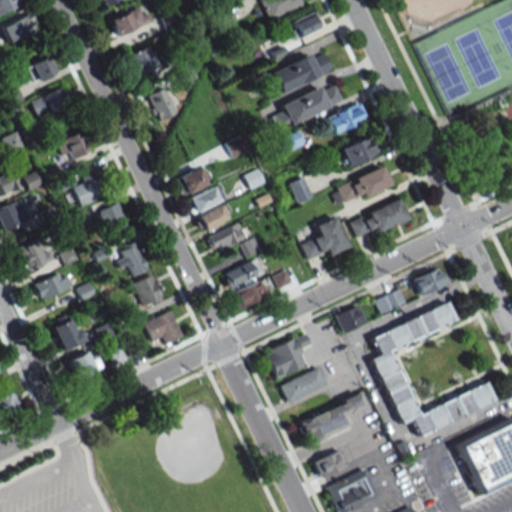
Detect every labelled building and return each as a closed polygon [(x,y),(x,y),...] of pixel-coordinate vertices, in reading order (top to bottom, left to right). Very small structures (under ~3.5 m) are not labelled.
[(0,0),(0,12),(18,5),(15,0),(0,0)] [(266,19),(256,0),(297,0),(299,4),(266,19)] [(108,21),(116,36),(149,19),(141,3),(108,21)] [(215,30),(208,15),(224,8),(227,15),(231,22),(215,30)] [(289,20),(311,9),(319,26),(294,38),(289,29),(293,28),(289,20)] [(158,17),(170,11),(176,23),(164,29),(158,17)] [(0,29),(6,42),(35,30),(28,13),(0,24),(0,29)] [(125,54),(134,79),(156,71),(146,46),(125,54)] [(272,58),(268,51),(280,46),(283,53),(272,58)] [(176,53),(188,47),(195,61),(183,67),(176,53)] [(296,83),(328,68),(321,53),(315,55),(308,59),(305,53),(287,62),(296,83)] [(23,65),(28,82),(53,73),(47,56),(23,65)] [(287,62),(296,83),(265,98),(258,83),(270,77),(268,71),(287,62)] [(176,74),(190,68),(195,78),(181,85),(176,74)] [(306,115),(297,95),(316,86),(318,91),(324,88),(331,84),(338,99),(306,115)] [(65,105),(57,87),(26,101),(35,119),(65,105)] [(173,111),(159,87),(143,96),(157,121),(173,111)] [(297,95),(306,115),(274,130),(267,116),(274,113),(280,110),(278,104),(297,95)] [(331,133),(325,119),(333,115),(332,112),(355,101),(362,115),(349,121),(350,124),(331,133)] [(276,155),(269,140),(293,129),(297,137),(300,144),(276,155)] [(62,162),(86,150),(77,131),(53,143),(62,162)] [(7,150),(18,145),(13,133),(1,138),(7,150)] [(336,147),(363,135),(372,153),(345,166),(336,147)] [(223,143),(237,136),(244,150),(229,157),(223,143)] [(333,187),(346,181),(348,184),(354,181),(352,177),(378,164),(387,183),(361,196),(359,191),(353,194),(353,196),(347,199),(340,202),(333,187)] [(180,196),(208,181),(199,165),(171,179),(180,196)] [(104,194),(94,168),(78,175),(80,182),(70,186),(72,192),(65,194),(67,199),(73,197),(77,205),(104,194)] [(240,175),(255,168),(262,182),(247,189),(240,175)] [(0,192),(12,187),(5,171),(0,172),(0,192)] [(21,177),(26,189),(37,184),(32,172),(21,177)] [(295,203),(285,183),(300,176),(307,192),(309,196),(295,203)] [(191,213),(222,198),(215,184),(184,198),(191,213)] [(252,199),(265,193),(269,201),(256,207),(252,199)] [(346,222),(359,216),(361,219),(367,216),(365,212),(394,197),(403,216),(374,231),(372,226),(366,229),(366,230),(360,233),(353,237),(346,222)] [(0,205),(0,230),(25,217),(15,198),(0,205)] [(128,231),(116,202),(93,211),(106,241),(128,231)] [(228,216),(219,203),(194,219),(203,232),(228,216)] [(324,249),(304,259),(297,244),(317,235),(312,225),(331,216),(345,245),(326,254),(324,249)] [(205,236),(211,252),(233,242),(227,227),(205,236)] [(236,244),(249,238),(255,251),(242,257),(236,244)] [(40,239),(16,249),(24,270),(48,260),(40,239)] [(126,278),(145,268),(131,243),(113,252),(126,278)] [(258,273),(252,259),(220,273),(225,286),(258,273)] [(409,279),(434,267),(442,283),(417,295),(409,279)] [(30,284),(38,300),(69,285),(61,270),(30,284)] [(269,276),(282,270),(288,283),(275,289),(269,276)] [(129,284),(141,307),(160,297),(147,274),(129,284)] [(237,306),(262,296),(256,281),(231,291),(237,306)] [(384,294),(396,288),(403,302),(390,308),(384,294)] [(371,300),(384,294),(390,308),(378,314),(371,300)] [(442,302),(450,319),(385,350),(415,412),(481,380),(490,399),(415,435),(407,418),(397,423),(365,358),(375,354),(368,338),(442,302)] [(332,316),(355,304),(363,321),(340,332),(332,316)] [(148,340),(159,335),(162,343),(179,335),(168,310),(140,322),(148,340)] [(60,350),(82,338),(70,316),(48,327),(60,350)] [(307,344),(297,348),(299,353),(297,354),(302,364),(273,378),(263,355),(269,352),(267,348),(289,337),(290,339),(302,333),(307,344)] [(96,370),(86,349),(63,361),(74,381),(96,370)] [(285,402),(277,385),(315,367),(323,384),(285,402)] [(305,444),(345,426),(341,416),(362,407),(355,393),(295,421),(305,444)] [(0,415),(15,413),(12,394),(0,396),(0,415)] [(452,445),(510,417),(511,421),(511,476),(475,494),(452,445)] [(344,464),(318,477),(310,462),(337,449),(344,464)] [(342,511),(334,511),(323,487),(362,469),(375,497),(342,511)]
